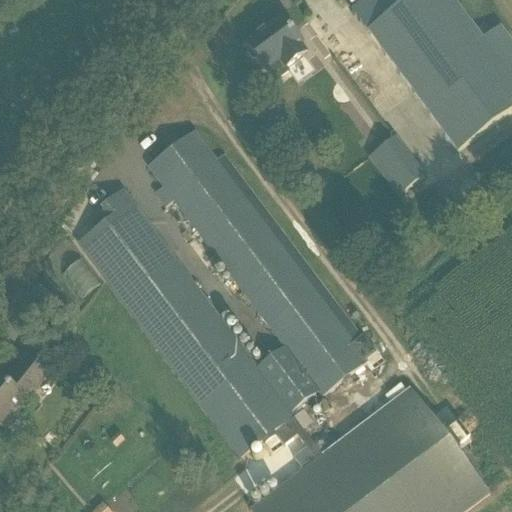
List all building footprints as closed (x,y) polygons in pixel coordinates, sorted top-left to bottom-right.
[(0,0),(0,13),(34,0),(0,0)] [(370,0),(353,13),(459,155),(511,114),(511,43),(500,28),(483,42),(451,0),(370,0)] [(283,19),(246,46),(249,51),(248,55),(252,62),(257,61),(275,85),(290,74),(287,70),(309,54),(283,19)] [(261,109),(252,115),(260,128),(269,122),(261,109)] [(242,461),(262,446),(270,458),(297,437),(316,463),(251,511),(471,511),(491,497),(410,390),(322,458),(291,417),(320,395),(323,400),(368,366),(367,365),(376,358),(375,357),(377,355),(364,338),(362,339),(224,157),(216,164),(194,135),(149,169),(164,189),(155,196),(166,210),(175,204),(285,350),(256,372),(122,194),(102,209),(105,213),(91,223),(97,231),(79,246),(242,461)] [(369,160),(398,200),(425,179),(396,140),(369,160)] [(81,261),(63,276),(83,302),(100,286),(81,261)] [(38,286),(30,294),(44,307),(52,298),(38,286)] [(0,427),(4,431),(51,372),(30,355),(6,386),(0,380),(0,427)]
